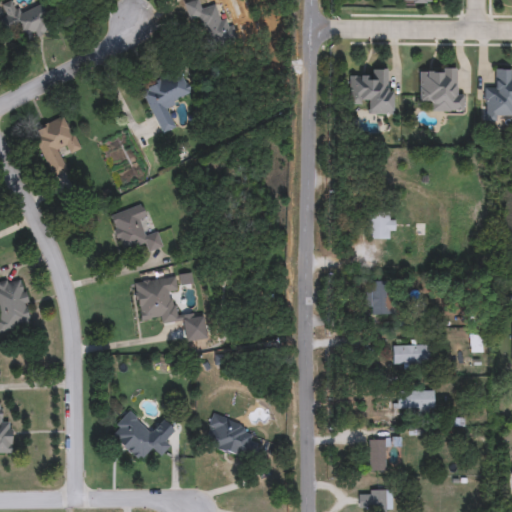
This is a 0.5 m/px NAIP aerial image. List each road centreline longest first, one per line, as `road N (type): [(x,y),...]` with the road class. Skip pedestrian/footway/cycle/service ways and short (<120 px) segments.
road 1 (residential): [(307,511),(313,0)]
road 2 (residential): [(0,145),(63,284),(75,497)]
road 3 (residential): [(313,30),(511,31)]
road 4 (residential): [(193,511),(139,498),(0,499)]
road 5 (residential): [(0,105),(100,53),(132,27)]
